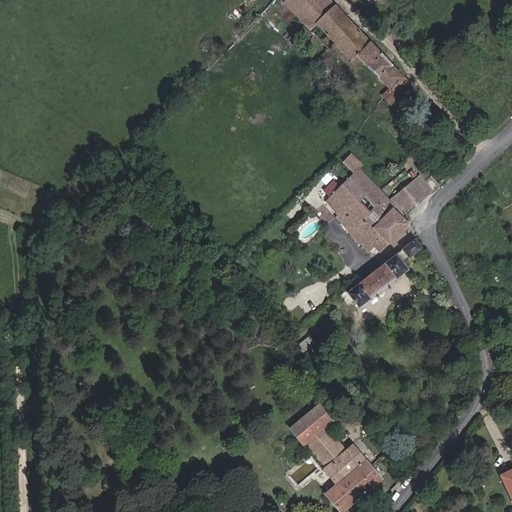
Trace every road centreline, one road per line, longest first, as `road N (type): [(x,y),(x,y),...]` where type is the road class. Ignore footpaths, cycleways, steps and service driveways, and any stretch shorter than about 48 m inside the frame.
road 1 (residential): [(511,133),(432,215),(432,243),(492,373),(477,407),(399,511)]
road 2 (track): [(0,324),(18,356),(24,511)]
